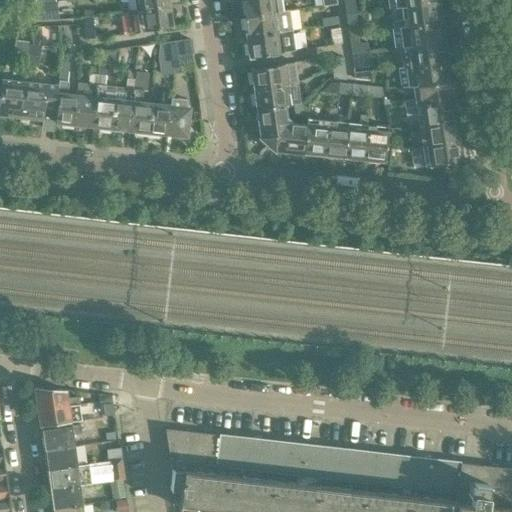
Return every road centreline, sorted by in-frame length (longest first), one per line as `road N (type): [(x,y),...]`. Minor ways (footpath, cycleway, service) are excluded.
road 1 (residential): [(228,181),(468,206),(495,193),(468,0)]
road 2 (residential): [(146,385),(511,427)]
road 3 (residential): [(0,156),(228,181)]
road 4 (residential): [(204,0),(228,181)]
road 5 (residential): [(4,368),(27,511)]
road 6 (residential): [(4,368),(146,385)]
road 7 (unclassified): [(166,511),(146,385)]
